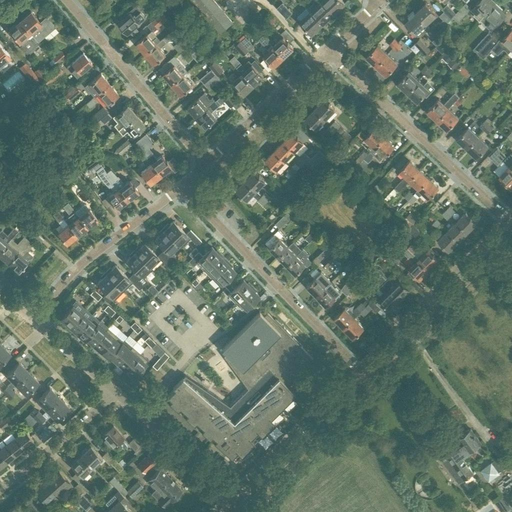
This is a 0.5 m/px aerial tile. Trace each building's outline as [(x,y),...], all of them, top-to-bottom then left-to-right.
[(193,0),(221,32),(233,22),(213,0),(193,0)] [(334,13),(323,0),(317,6),(314,3),(308,8),(311,11),(312,11),(323,23),(334,13)] [(334,13),(345,3),(342,0),(323,0),(334,13)] [(480,21),(481,19),(496,3),(492,0),(480,0),(476,5),(477,5),(473,9),(476,13),(474,15),(480,21)] [(283,2),(277,8),(287,18),(292,13),(283,2)] [(426,24),(436,14),(426,3),(416,13),(426,24)] [(458,21),(471,8),(466,3),(456,13),(453,17),(458,21)] [(493,27),(507,13),(496,3),(481,19),(487,25),(489,23),(493,27)] [(451,18),(453,17),(456,13),(447,4),(442,9),(451,18)] [(307,7),(297,17),(312,33),(323,23),(312,11),(311,11),(308,8),(307,7)] [(444,26),(451,18),(442,9),(444,11),(439,16),(443,19),(440,23),(444,26)] [(40,22),(30,11),(20,20),(30,33),(38,42),(55,27),(47,16),(40,22)] [(146,17),(141,11),(135,16),(131,12),(119,23),(128,33),(140,22),(146,17)] [(157,27),(168,18),(163,12),(152,21),(157,27)] [(418,35),(421,32),(422,34),(429,27),(426,24),(416,13),(406,22),(418,35)] [(30,52),(36,47),(35,46),(39,43),(38,42),(30,33),(20,20),(9,30),(22,44),(19,46),(24,52),(25,51),(27,53),(29,52),(30,52)] [(277,21),(273,25),(282,34),(286,30),(277,21)] [(509,53),(511,50),(511,29),(503,39),(501,37),(498,40),(494,36),(482,49),(478,53),(483,58),(492,49),(498,54),(504,48),(509,53)] [(142,39),(137,43),(146,53),(161,40),(152,30),(148,34),(143,38),(143,37),(141,38),(142,39)] [(477,45),(482,49),(494,36),(489,32),(477,45)] [(169,34),(161,40),(146,53),(155,64),(159,59),(160,60),(161,59),(161,58),(166,54),(161,48),(167,43),(167,42),(172,38),(169,34)] [(263,35),(259,39),(270,50),(264,56),(268,60),(268,61),(269,62),(270,62),(274,67),(284,57),(274,47),(268,41),(263,35)] [(178,51),(189,42),(184,36),(174,46),(178,51)] [(249,50),(254,46),(246,37),(241,42),(249,50)] [(288,42),(283,37),(274,47),(284,57),(294,48),(289,43),(290,43),(288,41),(288,42)] [(393,48),(398,43),(394,39),(389,44),(393,48)] [(425,54),(430,50),(420,39),(415,43),(425,54)] [(239,42),(237,41),(234,44),(235,46),(243,55),(249,50),(241,42),(240,41),(239,42)] [(397,51),(402,46),(398,43),(393,48),(397,51)] [(0,55),(3,59),(8,55),(5,51),(0,44),(0,55)] [(377,66),(388,53),(378,44),(367,56),(377,66)] [(442,57),(448,63),(456,55),(450,49),(442,57)] [(58,63),(66,56),(61,51),(53,58),(58,63)] [(77,75),(92,62),(84,52),(72,62),(67,67),(71,71),(72,70),(77,75)] [(386,75),(398,63),(388,53),(377,66),(386,75)] [(456,55),(448,63),(454,69),(455,70),(463,62),(456,55)] [(217,76),(223,70),(215,61),(209,66),(212,69),(216,74),(217,76)] [(40,79),(25,62),(19,67),(26,75),(27,75),(35,84),(40,79)] [(247,69),(242,63),(238,67),(239,69),(254,85),(264,76),(252,64),(247,69)] [(183,74),(175,65),(170,69),(170,68),(168,70),(169,70),(164,74),(172,84),(183,74)] [(424,74),(430,68),(426,65),(420,70),(424,74)] [(40,79),(46,74),(39,66),(34,71),(40,79)] [(47,84),(62,71),(58,66),(43,79),(47,84)] [(430,68),(424,74),(428,78),(433,72),(430,68)] [(204,84),(216,74),(212,69),(200,79),(204,84)] [(254,85),(239,69),(235,72),(239,77),(233,83),(244,95),(254,85)] [(408,92),(419,80),(409,70),(398,83),(408,92)] [(110,83),(101,73),(96,77),(95,77),(94,78),(85,86),(89,91),(91,91),(94,89),(98,93),(110,83)] [(187,91),(188,90),(188,89),(193,85),(183,74),(172,84),(181,95),(186,91),(187,91)] [(208,89),(220,79),(217,76),(216,74),(204,84),(208,89)] [(417,101),(429,89),(419,80),(408,92),(417,101)] [(112,100),(114,98),(113,98),(118,94),(110,83),(98,93),(107,103),(112,99),(112,100)] [(69,99),(80,90),(76,85),(65,94),(69,99)] [(230,107),(238,100),(229,89),(221,96),(230,107)] [(428,111),(437,120),(449,108),(454,102),(459,96),(455,92),(445,103),(439,98),(428,111)] [(457,106),(463,100),(459,96),(454,102),(457,106)] [(188,107),(197,118),(208,108),(216,101),(213,97),(211,98),(205,104),(200,98),(195,102),(194,101),(193,103),(188,107)] [(89,107),(95,102),(92,98),(86,103),(89,107)] [(329,104),(324,99),(315,109),(326,119),(335,110),(330,105),(331,105),(329,103),(329,104)] [(119,129),(136,115),(127,104),(113,116),(118,122),(115,125),(119,129)] [(96,121),(107,112),(103,106),(92,116),(96,121)] [(211,124),(213,123),(212,122),(217,118),(208,108),(197,118),(206,128),(211,124)] [(447,129),(459,117),(449,108),(437,120),(447,129)] [(317,129),(326,119),(315,109),(306,118),(310,123),(311,125),(312,124),(317,129)] [(100,126),(112,116),(107,112),(96,121),(100,126)] [(133,135),(145,125),(136,115),(119,129),(123,134),(128,129),(133,135)] [(480,126),(484,130),(489,124),(492,121),(488,117),(485,120),(480,126)] [(337,130),(341,126),(335,121),(331,125),(337,130)] [(488,134),(493,128),(489,124),(484,130),(488,134)] [(333,134),(337,130),(331,125),(328,128),(333,134)] [(352,136),(341,126),(337,130),(348,140),(352,136)] [(467,148),(479,136),(469,126),(457,139),(467,148)] [(355,161),(359,164),(371,152),(385,136),(376,127),(371,132),(369,133),(370,134),(361,143),(367,147),(360,155),(355,161)] [(297,136),(293,132),(283,141),(294,151),(298,147),(303,142),(299,138),(299,137),(298,136),(297,136)] [(147,157),(151,154),(143,143),(149,138),(146,134),(136,142),(142,151),(147,157)] [(385,136),(371,152),(379,160),(384,155),(385,156),(389,151),(390,152),(391,151),(390,150),(395,145),(385,136)] [(477,157),(488,145),(479,136),(467,148),(477,157)] [(120,154),(132,144),(127,139),(116,148),(120,154)] [(285,161),(294,151),(283,141),(275,150),(285,161)] [(322,151),(320,149),(310,159),(304,153),(298,147),(294,151),(300,157),(305,162),(306,163),(309,165),(316,173),(330,159),(322,151)] [(511,169),(509,166),(499,156),(502,152),(498,148),(489,157),(498,166),(499,166),(504,171),(500,176),(511,188),(511,187),(511,169)] [(276,170),(285,161),(275,150),(265,160),(270,164),(270,165),(271,166),(276,170)] [(142,160),(147,157),(142,151),(138,154),(142,160)] [(511,161),(502,152),(499,156),(509,166),(511,169),(511,161)] [(373,156),(370,153),(362,161),(366,165),(373,156)] [(166,160),(162,155),(152,163),(161,175),(171,167),(167,162),(168,161),(166,160)] [(301,166),(305,162),(300,157),(296,161),(301,166)] [(420,169),(410,160),(406,165),(405,164),(404,166),(405,166),(400,171),(405,176),(395,187),(385,197),(389,201),(397,194),(410,180),(420,169)] [(128,200),(119,188),(114,182),(109,175),(102,165),(101,166),(98,162),(88,169),(92,174),(96,171),(100,177),(104,182),(109,187),(110,186),(114,192),(108,196),(112,201),(111,202),(113,203),(117,208),(128,200)] [(150,183),(161,175),(152,163),(141,171),(145,176),(144,177),(145,178),(146,178),(150,183)] [(293,175),(297,171),(291,165),(287,170),(293,175)] [(419,189),(429,178),(420,169),(410,180),(419,188),(419,189)] [(259,175),(254,171),(245,180),(256,191),(265,181),(260,177),(261,176),(260,175),(259,175)] [(73,177),(57,189),(59,192),(75,180),(73,177)] [(434,191),(439,187),(429,178),(419,189),(419,188),(415,192),(419,196),(423,192),(429,198),(433,193),(434,193),(435,192),(434,191)] [(133,185),(129,180),(119,188),(128,200),(139,192),(135,186),(134,184),(133,185)] [(247,200),(256,191),(245,180),(236,190),(241,194),(240,195),(242,196),(247,200)] [(406,203),(414,194),(410,190),(402,198),(393,206),(397,211),(406,203)] [(85,200),(89,197),(85,191),(79,196),(82,199),(85,200)] [(267,202),(271,197),(266,192),(262,196),(267,202)] [(412,204),(418,198),(414,194),(406,203),(408,206),(411,203),(412,204)] [(264,205),(267,202),(262,196),(258,200),(264,205)] [(75,211),(68,202),(63,206),(70,215),(64,219),(68,224),(70,223),(78,235),(88,227),(76,210),(75,211)] [(88,227),(98,219),(86,204),(84,204),(76,210),(88,227)] [(23,211),(16,205),(7,215),(13,221),(23,211)] [(451,216),(455,212),(450,206),(446,210),(451,216)] [(58,221),(63,217),(58,210),(53,214),(58,221)] [(447,219),(451,216),(446,210),(442,214),(447,219)] [(279,228),(292,216),(287,212),(275,223),(279,228)] [(412,225),(418,219),(410,212),(405,218),(412,225)] [(471,217),(466,212),(457,221),(467,232),(477,223),(472,218),(473,218),(471,216),(471,217)] [(423,233),(428,228),(420,219),(415,224),(423,233)] [(438,228),(442,224),(437,219),(432,223),(438,228)] [(186,234),(173,220),(169,225),(168,223),(163,228),(178,244),(181,246),(190,238),(197,245),(202,241),(190,230),(186,234)] [(458,241),(467,232),(457,221),(448,230),(458,241)] [(67,243),(78,235),(70,223),(68,224),(58,232),(67,243)] [(415,236),(420,232),(413,224),(408,229),(415,236)] [(0,254),(13,239),(12,238),(19,231),(14,227),(8,235),(2,230),(0,231),(0,254)] [(160,234),(155,238),(165,248),(161,252),(172,263),(177,259),(170,252),(178,244),(163,228),(158,232),(160,234)] [(320,231),(316,228),(313,231),(305,238),(309,242),(317,235),(316,235),(320,231)] [(278,256),(289,246),(281,238),(284,235),(279,230),(266,242),(270,247),(278,256)] [(449,250),(458,241),(448,230),(438,240),(443,244),(442,245),(444,246),(449,250)] [(44,238),(36,231),(32,236),(40,243),(44,238)] [(0,255),(9,263),(29,240),(24,236),(18,244),(13,239),(0,254),(0,255)] [(23,267),(25,265),(24,265),(28,260),(27,259),(29,258),(30,258),(33,255),(27,250),(28,249),(32,243),(29,240),(9,263),(18,271),(23,266),(23,267)] [(302,250),(294,241),(289,246),(278,256),(287,265),(302,250)] [(139,245),(134,250),(152,268),(153,268),(150,265),(158,257),(165,264),(169,260),(172,263),(161,252),(157,256),(144,242),(140,247),(139,245)] [(322,261),(335,248),(331,243),(317,256),(321,261),(322,261)] [(413,253),(417,249),(411,244),(408,247),(413,253)] [(216,250),(212,246),(202,255),(198,251),(194,254),(199,259),(196,261),(204,269),(221,253),(217,249),(216,250)] [(419,259),(413,253),(408,247),(403,252),(414,264),(409,269),(414,273),(413,274),(415,275),(420,279),(430,269),(419,259)] [(195,248),(189,254),(192,257),(194,254),(198,251),(195,248)] [(327,266),(341,253),(335,248),(322,261),(327,266)] [(394,263),(398,258),(389,248),(384,253),(394,263)] [(309,255),(303,249),(302,250),(287,265),(295,274),(306,264),(308,266),(312,262),(307,257),(309,255)] [(131,256),(127,260),(136,270),(132,274),(143,285),(148,281),(144,277),(152,268),(134,250),(130,255),(131,256)] [(433,254),(428,250),(419,259),(430,269),(439,260),(434,256),(435,255),(433,254)] [(223,258),(220,255),(221,253),(204,269),(211,277),(228,261),(224,257),(223,258)] [(230,283),(226,279),(235,270),(231,266),(232,265),(228,261),(211,277),(219,285),(222,283),(226,287),(230,283)] [(350,263),(345,267),(349,271),(354,267),(350,263)] [(110,267),(105,272),(123,290),(132,282),(139,289),(143,285),(132,274),(128,277),(116,265),(111,269),(110,267)] [(380,269),(379,268),(374,273),(379,278),(379,277),(401,298),(410,289),(400,279),(395,284),(384,274),(384,273),(383,272),(384,272),(380,269)] [(317,296),(327,286),(331,281),(322,271),(307,286),(317,296)] [(350,293),(357,285),(362,275),(358,271),(345,284),(341,289),(347,295),(350,292),(350,293)] [(108,292),(103,296),(112,304),(116,300),(115,299),(123,290),(105,272),(101,277),(102,278),(98,282),(108,292)] [(326,306),(336,296),(336,295),(340,291),(335,285),(340,281),(336,277),(331,281),(327,286),(317,296),(326,306)] [(390,309),(401,298),(379,277),(379,278),(374,282),(380,287),(379,288),(383,292),(379,296),(381,298),(380,299),(390,309)] [(247,283),(243,279),(234,288),(230,283),(226,287),(230,291),(227,294),(235,302),(252,286),(248,282),(247,283)] [(153,295),(158,290),(152,284),(147,289),(153,295)] [(354,297),(362,290),(357,285),(350,293),(354,297)] [(247,312),(253,307),(250,304),(259,295),(255,291),(256,290),(252,286),(235,302),(243,310),(244,309),(247,312)] [(96,291),(94,289),(90,294),(92,295),(94,297),(98,292),(96,291)] [(376,312),(380,308),(373,300),(369,304),(376,312)] [(360,312),(366,307),(362,303),(357,308),(360,312)] [(68,324),(80,311),(72,304),(61,318),(68,324)] [(364,316),(369,311),(366,307),(360,312),(364,316)] [(355,318),(345,308),(341,312),(340,312),(339,313),(339,314),(335,318),(344,328),(355,318)] [(76,331),(88,318),(80,311),(68,324),(76,331)] [(259,311),(222,348),(226,352),(223,354),(248,387),(230,405),(185,374),(179,380),(172,386),(174,388),(164,398),(169,402),(169,403),(176,410),(177,409),(186,417),(185,418),(192,424),(193,423),(205,433),(204,434),(224,452),(230,457),(230,456),(235,460),(241,455),(242,456),(255,442),(254,442),(261,434),(262,435),(275,422),(275,421),(299,397),(286,384),(313,358),(300,345),(301,344),(293,336),(292,337),(291,335),(284,327),(283,328),(281,326),(282,325),(275,318),(274,319),(267,311),(263,315),(259,311)] [(85,339),(86,337),(96,324),(88,318),(76,331),(85,339)] [(359,334),(360,332),(359,332),(364,327),(355,318),(344,328),(353,338),(358,333),(359,334)] [(94,344),(105,330),(97,323),(96,324),(86,337),(94,344)] [(102,350),(116,334),(107,327),(105,330),(94,344),(102,350)] [(109,357),(111,356),(122,342),(124,341),(116,334),(102,350),(109,357)] [(125,339),(124,341),(122,342),(111,356),(118,362),(129,348),(132,345),(125,339)] [(0,363),(11,353),(1,343),(0,344),(0,363)] [(126,369),(140,353),(132,345),(129,348),(118,362),(126,369)] [(164,352),(159,358),(163,362),(165,360),(169,356),(164,352)] [(134,376),(148,360),(140,353),(126,369),(134,376)] [(159,358),(152,365),(157,369),(163,362),(159,358)] [(16,384),(29,372),(19,362),(7,374),(12,380),(2,390),(6,394),(11,389),(16,384)] [(26,394),(39,382),(29,372),(16,384),(26,394)] [(47,410),(60,397),(50,387),(38,400),(47,410)] [(9,398),(15,392),(11,389),(6,394),(9,398)] [(57,420),(70,407),(60,397),(47,410),(57,420)] [(37,420),(42,415),(39,411),(38,411),(33,416),(37,420)] [(41,423),(46,418),(42,415),(37,420),(41,423)] [(7,426),(11,422),(6,416),(2,419),(7,426)] [(113,444),(124,436),(113,424),(103,433),(107,437),(104,440),(110,447),(113,444)] [(25,448),(34,440),(28,433),(25,429),(16,437),(25,448)] [(459,484),(473,473),(463,459),(475,450),(474,448),(481,442),(471,429),(460,437),(463,442),(440,458),(459,484)] [(16,455),(25,448),(16,437),(7,444),(16,455)] [(136,451),(141,446),(133,439),(129,443),(136,451)] [(0,453),(6,462),(16,455),(7,444),(0,449),(0,453)] [(101,463),(105,459),(91,445),(81,454),(93,466),(98,461),(101,463)] [(145,473),(161,457),(153,450),(138,465),(145,473)] [(93,466),(81,454),(71,464),(83,476),(89,470),(91,473),(95,469),(93,466)] [(499,457),(482,470),(492,483),(503,474),(501,470),(506,467),(499,457)] [(118,462),(115,459),(111,463),(119,471),(123,467),(119,462),(118,462)] [(123,467),(127,464),(122,459),(119,462),(123,467)] [(176,495),(182,489),(165,472),(174,463),(170,459),(157,471),(165,479),(163,482),(176,495)] [(224,460),(221,464),(225,468),(230,463),(225,459),(224,460)] [(59,494),(71,483),(60,471),(48,481),(56,491),(59,494)] [(165,506),(176,495),(163,482),(165,479),(157,471),(149,479),(157,488),(152,493),(165,506)] [(87,483),(89,482),(83,476),(77,482),(78,482),(83,487),(86,491),(87,491),(92,496),(96,492),(87,483)] [(127,490),(114,476),(110,480),(119,490),(123,495),(127,491),(132,497),(143,486),(137,480),(127,490)] [(46,500),(56,491),(48,481),(45,478),(35,488),(46,500)] [(78,492),(73,497),(75,499),(77,501),(87,491),(86,491),(83,487),(78,482),(73,487),(78,492)] [(119,490),(105,503),(110,508),(113,511),(131,511),(124,504),(128,500),(123,495),(119,490)] [(88,511),(97,511),(89,504),(91,503),(88,500),(92,496),(87,491),(77,501),(77,502),(85,508),(88,511)] [(495,502),(502,511),(504,511),(511,508),(503,496),(495,502)] [(30,508),(36,503),(32,499),(32,498),(26,503),(30,508)] [(22,511),(15,505),(17,503),(6,511),(22,511)] [(39,506),(36,503),(30,508),(33,511),(39,506)]
